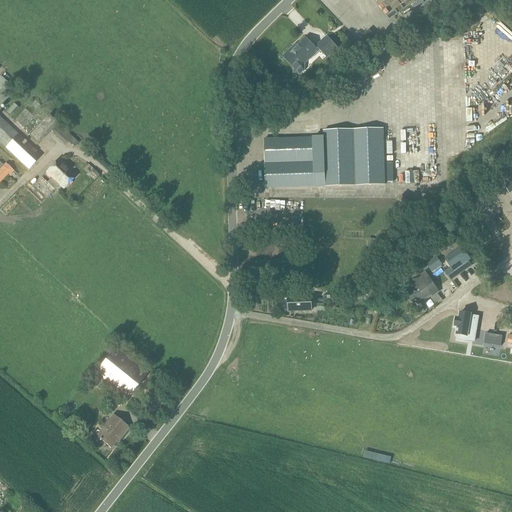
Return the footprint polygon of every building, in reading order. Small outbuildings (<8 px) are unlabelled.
[(357,41),(355,42),(363,51),(377,39),(369,31),(365,35),(357,41)] [(327,58),(337,49),(327,37),(317,47),(327,58)] [(291,66),(292,66),(294,68),(294,74),(299,75),(304,70),(304,64),(303,63),(305,61),(306,62),(317,51),(306,38),(292,51),(291,50),(283,57),(291,66)] [(0,107),(15,90),(0,76),(0,107)] [(11,116),(20,106),(16,102),(6,112),(11,116)] [(23,128),(33,117),(25,110),(15,121),(23,128)] [(39,144),(50,132),(65,146),(68,143),(71,145),(72,144),(75,148),(75,147),(79,143),(58,124),(49,115),(30,136),(39,144)] [(0,143),(29,170),(42,156),(0,117),(0,143)] [(314,137),(264,139),(265,189),(316,187),(325,187),(385,185),(384,129),(323,131),(324,169),(315,169),(314,137)] [(449,157),(431,157),(431,164),(424,164),(424,185),(449,184),(449,157)] [(51,178),(47,182),(56,189),(59,186),(63,190),(76,176),(59,159),(46,173),(51,178)] [(0,182),(12,170),(6,163),(3,166),(0,162),(0,182)] [(383,203),(382,192),(357,193),(357,204),(383,203)] [(0,216),(3,220),(18,203),(14,199),(0,214),(0,216)] [(368,238),(367,249),(373,250),(372,255),(381,257),(384,241),(385,241),(386,234),(380,232),(379,240),(377,240),(374,239),(368,238)] [(511,242),(509,235),(501,237),(504,245),(511,242)] [(450,267),(445,271),(446,273),(451,280),(471,266),(465,257),(460,249),(448,258),(445,260),(450,267)] [(280,263),(262,264),(264,277),(280,276),(287,275),(286,272),(298,272),(298,271),(304,271),(303,259),(298,259),(298,253),(285,254),(285,263),(280,263)] [(436,257),(426,264),(430,271),(432,273),(442,265),(441,263),(436,257)] [(424,272),(408,284),(411,289),(406,293),(412,302),(417,298),(421,303),(432,295),(432,296),(438,292),(424,272)] [(375,302),(378,287),(363,284),(360,299),(375,302)] [(290,311),(313,310),(312,296),(289,297),(290,311)] [(288,320),(314,321),(314,313),(288,312),(288,320)] [(457,317),(456,322),(459,323),(457,335),(459,335),(458,337),(472,339),(476,316),(460,313),(460,318),(457,317)] [(500,334),(487,331),(485,341),(498,343),(500,334)] [(95,373),(127,398),(146,374),(114,348),(95,373)] [(120,439),(129,429),(113,416),(97,436),(111,448),(119,438),(120,439)]
